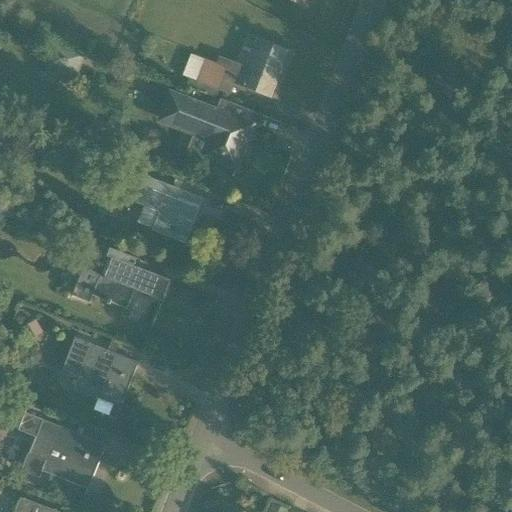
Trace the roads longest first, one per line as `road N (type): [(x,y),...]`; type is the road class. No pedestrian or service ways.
road 1 (residential): [(374,0),(200,444)]
road 2 (residential): [(343,511),(200,444)]
